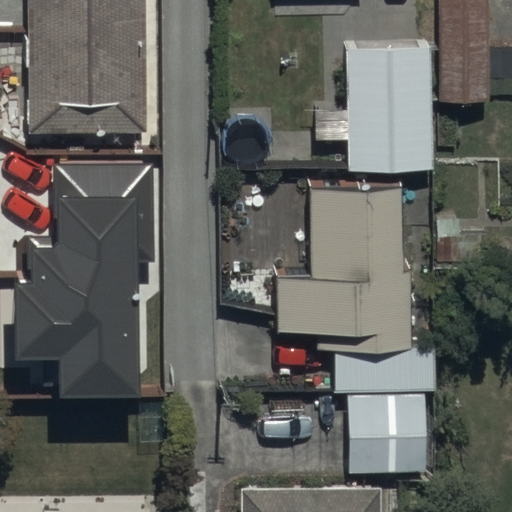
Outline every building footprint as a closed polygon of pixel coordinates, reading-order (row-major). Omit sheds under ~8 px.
[(141,130),(140,0),(22,0),(22,130),(141,130)] [(484,101),(483,0),(432,0),(433,101),(484,101)] [(342,48),(342,169),(426,169),(426,45),(342,48)] [(152,162),(49,162),(49,242),(28,242),(28,282),(18,282),(18,357),(61,357),(61,397),(140,396),(140,261),(152,261),(152,162)] [(396,271),(396,187),(305,187),(305,278),(271,278),(271,334),(311,334),(311,352),(328,352),(328,395),(344,395),(344,468),(420,468),(420,395),(430,394),(430,338),(407,338),(407,271),(396,271)] [(239,483),(238,511),(375,511),(375,485),(239,483)]
